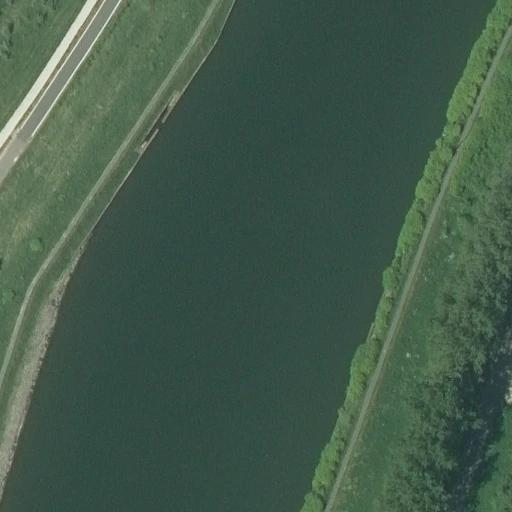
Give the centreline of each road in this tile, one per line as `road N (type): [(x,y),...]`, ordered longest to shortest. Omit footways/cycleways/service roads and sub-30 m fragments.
road 1 (unclassified): [(0,169),(110,0)]
road 2 (tertiary): [(453,511),(511,343)]
